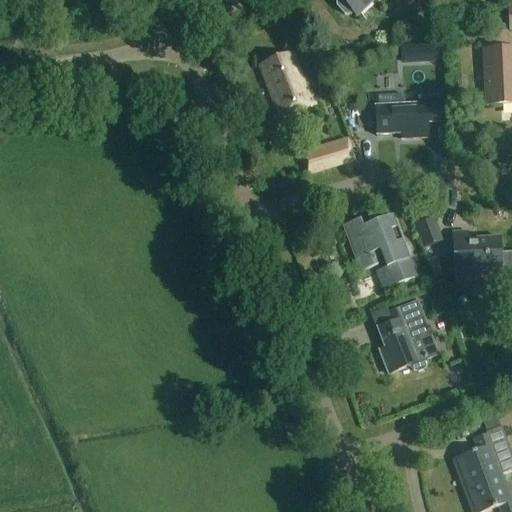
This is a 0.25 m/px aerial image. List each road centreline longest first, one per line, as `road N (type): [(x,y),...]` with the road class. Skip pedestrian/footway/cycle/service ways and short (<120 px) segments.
road 1 (unclassified): [(249,215),(398,172),(511,171)]
road 2 (unclassified): [(343,454),(249,215)]
road 3 (unclassified): [(249,215),(181,42)]
road 4 (unclassified): [(420,511),(399,435),(343,454)]
